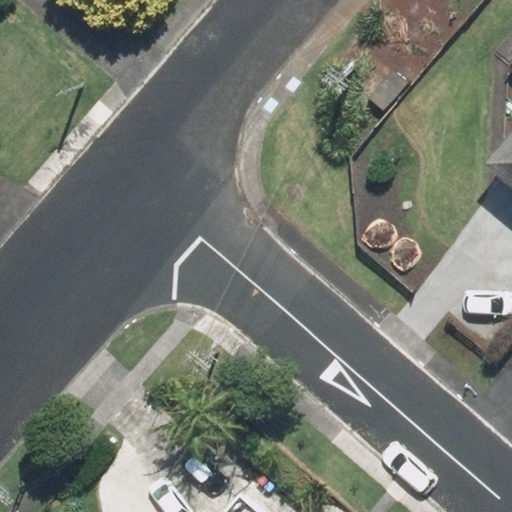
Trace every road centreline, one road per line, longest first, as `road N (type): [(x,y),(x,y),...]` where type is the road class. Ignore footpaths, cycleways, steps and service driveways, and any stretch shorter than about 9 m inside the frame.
road 1 (residential): [(135,177),(511,497)]
road 2 (residential): [(135,177),(289,0)]
road 3 (residential): [(0,335),(135,177)]
